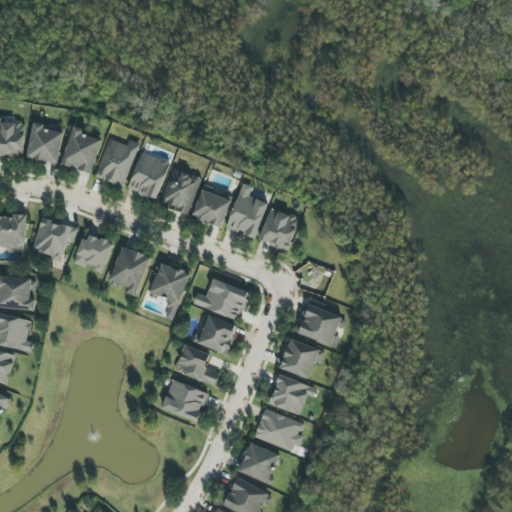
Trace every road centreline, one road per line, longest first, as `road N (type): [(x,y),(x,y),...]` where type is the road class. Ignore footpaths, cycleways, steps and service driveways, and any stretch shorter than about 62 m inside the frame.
road 1 (residential): [(0,185),(92,205),(277,289)]
road 2 (residential): [(181,511),(203,479),(277,289)]
